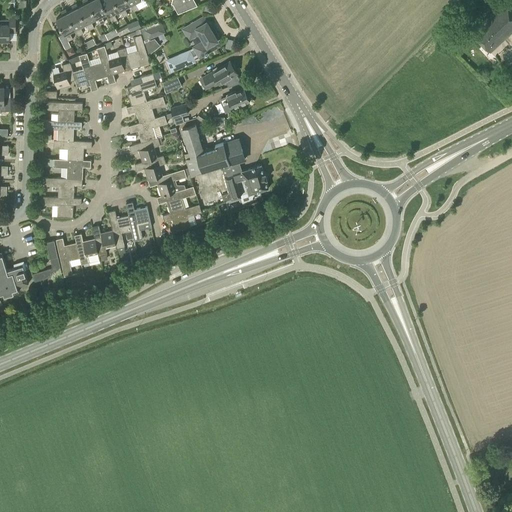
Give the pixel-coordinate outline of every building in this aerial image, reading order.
[(89,1),(88,0),(83,0),(84,4),(78,7),(79,9),(86,23),(89,30),(94,27),(90,21),(97,17),(90,4),(89,1)] [(101,0),(91,0),(89,1),(90,4),(97,17),(100,24),(105,22),(101,15),(107,12),(108,12),(101,0)] [(115,0),(101,0),(108,12),(107,12),(112,22),(117,20),(114,13),(120,9),(115,0)] [(131,4),(128,0),(115,0),(120,9),(123,16),(128,14),(124,7),(130,4),(131,4)] [(128,0),(131,4),(130,4),(134,11),(138,9),(135,2),(138,0),(128,0)] [(490,52),(511,31),(511,11),(503,2),(471,32),(490,52)] [(78,7),(77,3),(72,6),(74,9),(68,12),(67,12),(68,15),(75,28),(79,35),(83,33),(80,26),(86,23),(79,9),(78,7)] [(68,41),(73,38),(69,31),(75,28),(68,15),(67,12),(68,12),(66,9),(61,11),(63,15),(56,18),(64,34),(68,41)] [(9,13),(9,19),(0,19),(0,39),(1,40),(2,42),(7,42),(9,40),(10,40),(10,32),(16,32),(16,14),(9,13)] [(204,23),(201,18),(183,29),(189,39),(200,33),(204,40),(194,46),(194,47),(190,49),(165,59),(171,72),(196,62),(194,58),(199,55),(200,57),(217,46),(214,41),(217,39),(207,21),(204,23)] [(128,25),(131,31),(141,27),(138,19),(127,24),(128,25)] [(141,34),(148,56),(160,45),(154,38),(150,40),(150,39),(165,32),(162,23),(146,29),(145,27),(140,29),(141,33),(141,34)] [(120,36),(131,31),(128,25),(116,30),(120,36)] [(105,33),(99,35),(102,41),(108,39),(105,34),(105,33)] [(141,34),(133,36),(137,51),(127,54),(131,68),(149,62),(148,56),(141,34)] [(86,40),(88,46),(97,43),(95,37),(86,40)] [(108,59),(109,59),(104,45),(97,47),(101,61),(91,64),(90,64),(95,79),(106,75),(108,83),(115,81),(113,73),(112,70),(111,70),(108,59)] [(131,68),(127,54),(124,46),(116,49),(119,56),(109,59),(108,59),(111,70),(112,70),(113,73),(131,68)] [(72,47),(66,50),(69,56),(75,53),(72,47)] [(90,64),(91,64),(87,52),(79,54),(83,68),(72,71),(74,79),(77,86),(88,83),(91,90),(98,88),(95,79),(90,64)] [(228,86),(241,81),(237,74),(238,74),(235,70),(236,69),(233,65),(232,65),(230,60),(217,67),(217,66),(212,69),(213,70),(202,76),(199,79),(206,89),(209,87),(209,88),(217,82),(219,85),(225,81),(228,86)] [(72,71),(70,62),(62,64),(64,70),(53,74),(57,88),(69,84),(68,81),(74,79),(72,71)] [(140,76),(141,82),(127,87),(129,93),(127,94),(131,105),(145,100),(142,91),(156,86),(152,72),(140,76)] [(166,92),(182,85),(177,75),(163,81),(166,92)] [(0,85),(0,105),(0,111),(10,111),(10,97),(4,97),(4,86),(0,85)] [(249,100),(244,88),(236,91),(235,90),(227,94),(228,96),(221,99),(226,111),(249,100)] [(154,118),(154,117),(151,107),(165,103),(163,95),(145,100),(131,105),(126,106),(128,113),(136,111),(139,122),(140,122),(154,118)] [(51,113),(51,119),(58,120),(74,120),(74,108),(82,108),(82,102),(44,101),(44,109),(58,110),(58,114),(51,113)] [(176,124),(184,121),(182,116),(189,114),(185,103),(171,107),(176,124)] [(204,123),(208,117),(200,112),(196,117),(204,123)] [(156,137),(153,126),(167,122),(164,114),(154,117),(154,118),(140,122),(139,122),(128,126),(130,132),(137,130),(141,142),(156,137)] [(74,120),(58,120),(51,119),(43,119),(43,128),(58,128),(57,139),(72,140),(73,140),(73,128),(81,128),(81,120),(74,120)] [(204,151),(195,124),(181,129),(189,153),(184,154),(186,159),(185,159),(188,166),(190,173),(191,177),(203,173),(203,174),(222,168),(222,167),(246,160),(239,136),(223,141),(224,142),(215,145),(215,147),(204,151)] [(157,156),(154,146),(160,144),(158,136),(156,137),(141,142),(129,145),(131,152),(138,149),(142,161),(157,156)] [(57,139),(53,139),(53,147),(68,148),(67,158),(67,159),(83,159),(83,147),(91,148),(92,141),(73,140),(72,140),(57,139)] [(163,175),(163,174),(159,164),(166,162),(163,154),(157,156),(142,161),(134,163),(136,169),(144,167),(147,179),(163,175)] [(67,159),(67,158),(53,158),(52,166),(67,167),(66,178),(82,179),(82,166),(90,166),(91,159),(83,159),(67,159)] [(261,164),(241,170),(245,182),(249,194),(268,187),(266,179),(267,178),(265,172),(264,173),(261,164)] [(190,173),(188,166),(163,174),(163,175),(147,179),(149,185),(157,183),(161,195),(176,191),(176,190),(184,187),(185,187),(184,184),(177,184),(175,179),(187,175),(186,175),(190,173)] [(234,173),(224,176),(229,193),(231,199),(232,200),(242,197),(237,182),(234,173)] [(66,178),(44,177),(44,185),(58,185),(58,196),(58,197),(73,197),(74,185),(81,185),(82,179),(66,178)] [(185,208),(182,197),(196,193),(193,185),(185,187),(184,187),(176,190),(176,191),(161,195),(157,196),(159,203),(166,200),(170,212),(170,213),(185,208)] [(231,199),(229,193),(222,195),(224,201),(231,199)] [(58,197),(58,196),(43,196),(42,203),(57,204),(56,215),(72,216),(72,203),(80,203),(81,197),(73,197),(58,197)] [(133,229),(132,229),(134,239),(142,237),(139,224),(150,221),(147,206),(134,209),(133,201),(126,203),(128,215),(129,215),(133,229)] [(170,213),(170,212),(162,214),(164,221),(172,218),(176,231),(191,226),(187,215),(202,211),(199,203),(185,208),(170,213)] [(129,215),(128,215),(117,217),(116,209),(108,211),(112,229),(113,229),(116,244),(115,244),(116,248),(117,248),(119,254),(125,252),(124,246),(125,246),(122,232),(132,229),(133,229),(129,215)] [(101,232),(99,224),(92,226),(94,237),(95,237),(99,253),(98,253),(98,255),(107,253),(105,247),(115,244),(116,244),(113,229),(112,229),(101,232)] [(91,262),(100,260),(98,255),(98,253),(99,253),(95,237),(94,237),(83,240),(81,232),(74,234),(75,242),(76,242),(77,248),(79,257),(81,264),(89,262),(88,255),(90,255),(91,262)] [(76,242),(75,242),(64,245),(63,237),(56,238),(64,275),(72,273),(69,259),(79,257),(77,248),(76,242)] [(51,241),(44,243),(52,267),(33,274),(35,281),(61,273),(51,241)] [(0,254),(0,293),(17,288),(16,286),(28,282),(22,263),(14,265),(15,266),(6,269),(1,254),(0,254)]
